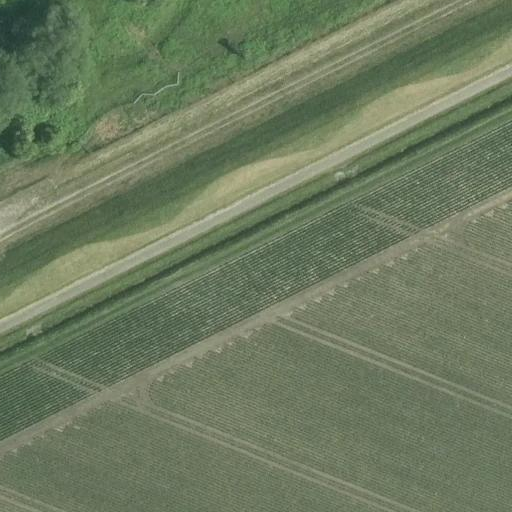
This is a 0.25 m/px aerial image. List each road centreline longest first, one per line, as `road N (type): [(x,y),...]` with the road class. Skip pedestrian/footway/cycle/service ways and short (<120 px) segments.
road 1 (unclassified): [(0,328),(511,70)]
road 2 (track): [(0,235),(469,0)]
